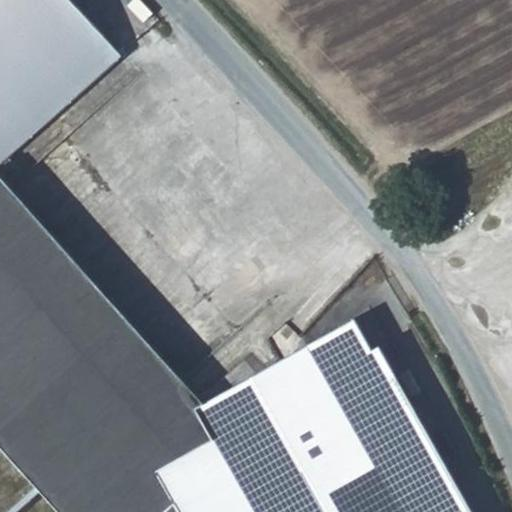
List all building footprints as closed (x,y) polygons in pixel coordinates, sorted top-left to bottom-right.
[(0,0),(0,397),(114,296),(10,179),(0,167),(0,159),(13,147),(125,46),(83,0),(0,0)] [(13,147),(0,159),(0,167),(10,179),(27,164),(13,147)] [(0,397),(0,437),(14,454),(147,334),(114,296),(0,397)] [(467,511),(383,342),(379,345),(359,312),(198,397),(259,511),(467,511)] [(259,511),(198,397),(189,381),(147,334),(14,454),(67,511),(259,511)]
